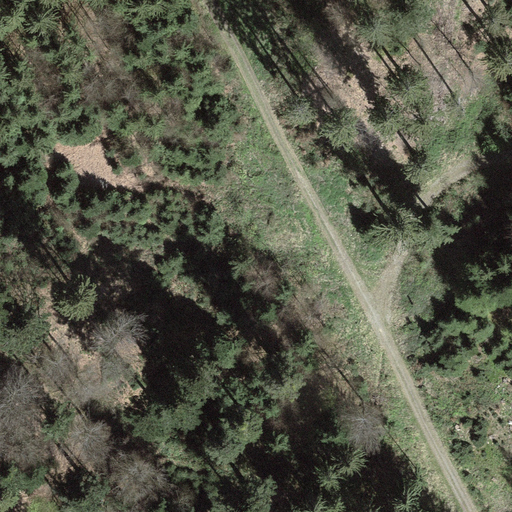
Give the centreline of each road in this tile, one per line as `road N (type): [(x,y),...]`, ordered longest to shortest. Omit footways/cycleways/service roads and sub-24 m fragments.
road 1 (track): [(204,0),(471,511)]
road 2 (track): [(511,154),(474,164),(442,187),(379,330)]
